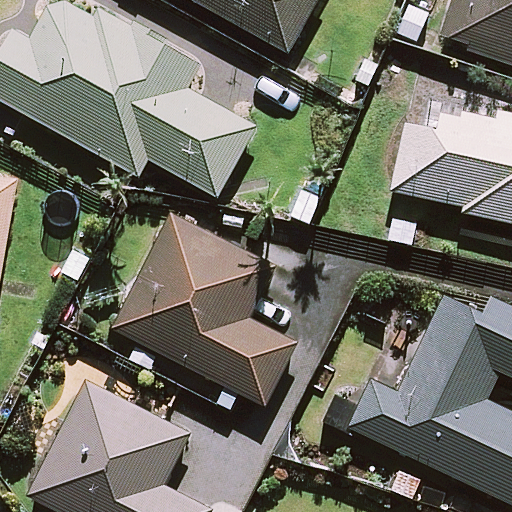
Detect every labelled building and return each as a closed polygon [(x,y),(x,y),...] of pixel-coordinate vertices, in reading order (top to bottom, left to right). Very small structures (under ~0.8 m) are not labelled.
[(185,93),(201,63),(83,0),(81,0),(72,19),(50,7),(31,43),(13,33),(0,56),(0,103),(139,178),(148,161),(218,199),(255,130),(185,93)] [(188,0),(288,55),(318,0),(188,0)] [(511,0),(451,0),(438,40),(468,50),(466,55),(511,69),(511,0)] [(497,124),(441,113),(437,132),(405,126),(392,194),(464,208),(463,215),(511,224),(511,119),(498,117),(497,124)] [(0,280),(17,182),(0,178),(0,280)] [(162,355),(225,387),(217,405),(233,413),(242,395),(263,406),(294,344),(247,320),(272,269),(171,218),(114,331),(136,342),(127,360),(153,373),(162,355)] [(484,316),(444,298),(400,393),(373,381),(350,431),(511,505),(511,413),(486,402),(499,373),(511,379),(511,309),(491,300),(484,316)] [(188,436),(87,385),(29,497),(57,511),(210,511),(212,511),(162,485),(188,436)]
